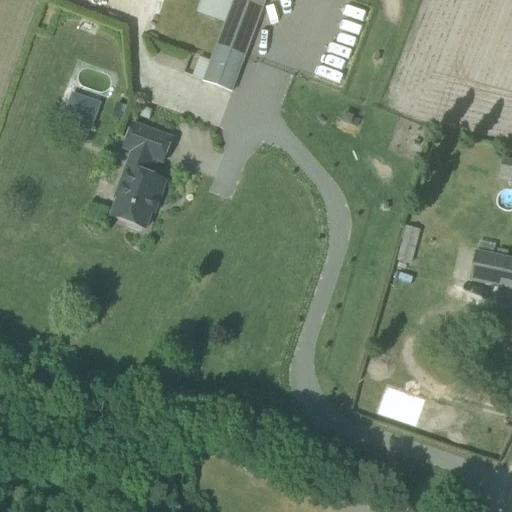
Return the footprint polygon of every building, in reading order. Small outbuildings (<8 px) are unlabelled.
[(232,93),(263,11),(235,1),(204,83),(232,93)] [(62,122),(77,128),(86,102),(71,96),(62,122)] [(155,215),(159,205),(167,184),(147,177),(153,161),(163,165),(172,140),(133,126),(124,151),(133,154),(127,169),(119,189),(122,190),(112,219),(130,226),(129,229),(141,233),(142,230),(146,231),(152,214),(155,215)] [(511,181),(511,161),(504,160),(499,178),(511,181)] [(469,284),(511,293),(511,262),(475,255),(469,284)] [(417,433),(425,408),(388,395),(379,420),(417,433)]
